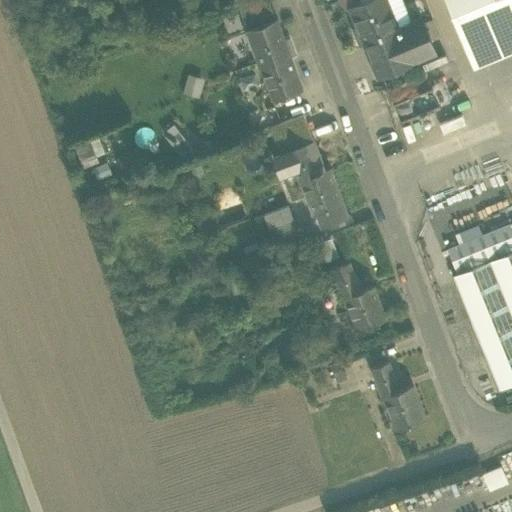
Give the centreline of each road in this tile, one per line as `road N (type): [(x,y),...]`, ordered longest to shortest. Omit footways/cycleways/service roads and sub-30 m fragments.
road 1 (residential): [(483,446),(313,0)]
road 2 (unclassified): [(292,511),(483,446)]
